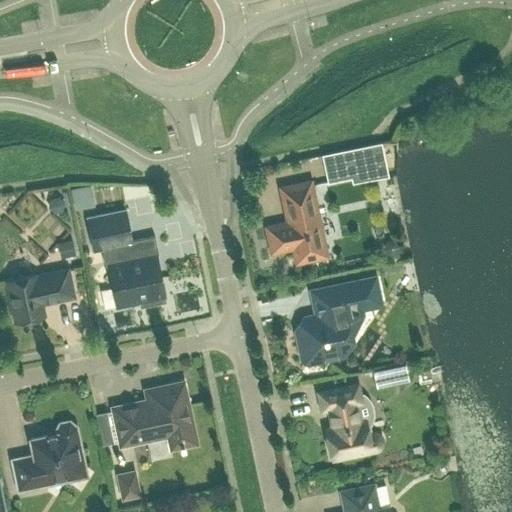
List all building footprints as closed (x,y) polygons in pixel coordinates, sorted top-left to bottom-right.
[(321,154),(325,172),(384,160),(380,142),(321,154)] [(324,250),(309,180),(285,186),(290,208),(286,214),(287,221),(285,225),(283,224),(276,226),(274,227),(271,225),(267,231),(271,251),(292,246),(295,256),(301,260),(320,256),(324,250)] [(92,201),(88,185),(72,188),(75,205),(92,201)] [(125,209),(125,208),(86,216),(93,249),(101,247),(105,264),(111,263),(116,284),(111,285),(115,306),(138,301),(139,306),(165,301),(164,296),(165,296),(164,294),(164,295),(155,254),(158,253),(154,235),(126,241),(119,211),(125,209)] [(73,296),(67,267),(35,274),(35,273),(22,276),(18,274),(10,275),(8,279),(5,279),(14,320),(27,317),(31,320),(39,318),(41,315),(44,314),(41,301),(48,299),(48,301),(73,296)] [(381,303),(375,277),(318,289),(323,313),(304,317),(296,329),(302,358),(307,361),(340,354),(345,346),(340,327),(346,325),(351,317),(350,314),(360,312),(360,308),(381,303)] [(360,400),(357,383),(317,391),(321,408),(327,407),(331,426),(325,427),(331,458),(374,448),(376,448),(378,446),(379,445),(380,444),(380,443),(381,441),(381,440),(381,439),(381,438),(380,437),(380,436),(379,435),(378,433),(377,433),(375,432),(374,432),(373,431),(371,431),(367,432),(364,419),(359,420),(355,401),(360,400)] [(150,437),(167,434),(170,446),(194,441),(184,391),(113,406),(112,400),(110,401),(119,444),(150,437)] [(71,422),(66,420),(62,421),(58,424),(56,428),(56,432),(30,438),(33,454),(12,458),(18,488),(85,474),(76,428),(74,425),(71,422)] [(140,496),(135,469),(115,473),(120,500),(140,496)] [(377,508),(372,484),(341,491),(345,511),(389,511),(388,506),(377,508)] [(390,484),(380,485),(382,503),(392,501),(390,484)]
